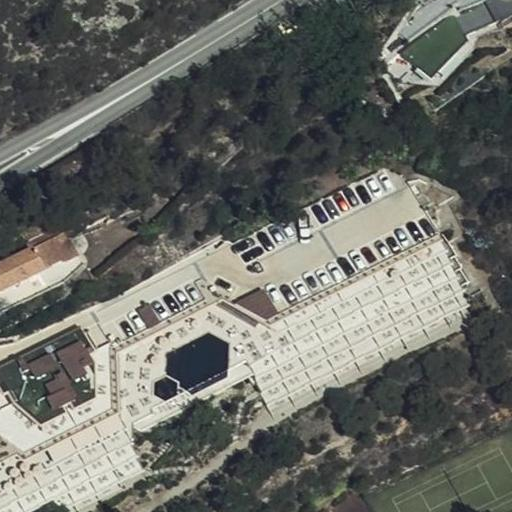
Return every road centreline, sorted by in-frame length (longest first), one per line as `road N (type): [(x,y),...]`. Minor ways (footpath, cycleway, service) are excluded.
road 1 (unknown): [(0,375),(428,204)]
road 2 (secondary): [(0,163),(273,0)]
